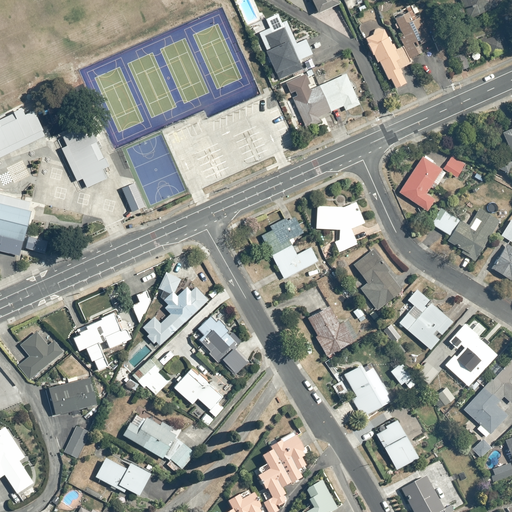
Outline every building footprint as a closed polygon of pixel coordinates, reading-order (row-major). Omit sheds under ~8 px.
[(311,0),(317,14),(340,4),(337,0),(311,0)] [(460,0),(469,19),(497,6),(494,0),(460,0)] [(403,46),(409,59),(421,53),(417,45),(431,39),(420,17),(412,20),(408,12),(394,19),(403,36),(399,38),(403,46)] [(276,73),(279,79),(302,69),(298,60),(312,54),(306,40),(296,44),(286,21),(258,34),(266,51),(264,52),(274,74),(276,73)] [(391,79),(395,89),(406,84),(399,70),(411,63),(409,59),(403,46),(396,50),(385,29),(365,39),(368,44),(367,44),(372,56),(374,55),(377,63),(379,62),(388,81),(391,79)] [(510,49),(502,33),(486,40),(485,37),(479,40),(488,60),(510,49)] [(318,118),(330,112),(319,86),(309,90),(307,86),(310,84),(306,74),(285,83),(290,94),(294,92),(296,96),(292,98),(306,129),(320,123),(318,118)] [(319,86),(330,112),(343,107),(345,112),(360,105),(346,74),(319,86)] [(0,158),(47,138),(35,112),(25,116),(22,111),(0,121),(0,158)] [(511,127),(501,133),(511,157),(511,127)] [(87,188),(108,179),(103,170),(110,167),(95,132),(88,135),(84,128),(64,137),(68,147),(63,149),(77,182),(83,179),(87,188)] [(447,172),(422,154),(397,193),(428,213),(436,200),(426,193),(434,182),(438,185),(447,172)] [(465,164),(451,156),(444,168),(458,177),(465,164)] [(135,184),(122,190),(132,213),(145,207),(135,184)] [(344,207),(316,205),(316,230),(339,230),(339,240),(334,242),(339,253),(358,245),(351,229),(365,222),(356,201),(344,207)] [(31,211),(0,203),(0,242),(0,243),(0,244),(0,250),(20,255),(31,211)] [(440,208),(430,224),(449,236),(459,220),(440,208)] [(474,261),(499,220),(480,208),(469,226),(460,221),(448,240),(462,249),(460,252),(474,261)] [(272,230),(261,236),(284,280),(319,262),(311,246),(300,252),(296,244),(291,246),(288,239),(302,232),(294,217),(287,221),(285,218),(269,226),(272,230)] [(511,220),(510,219),(501,236),(511,242),(511,220)] [(49,241),(29,236),(26,248),(46,252),(49,241)] [(501,240),(492,236),(488,243),(497,247),(501,240)] [(511,246),(507,243),(490,268),(511,281),(511,279),(511,246)] [(372,250),(353,265),(366,282),(359,288),(376,310),(401,291),(391,278),(393,277),(372,250)] [(158,288),(164,291),(159,296),(163,300),(168,305),(165,308),(170,313),(161,323),(154,316),(143,327),(149,334),(146,336),(153,344),(156,341),(159,345),(164,340),(165,341),(203,305),(202,304),(207,299),(195,287),(190,292),(186,287),(176,297),(173,294),(181,280),(177,278),(179,275),(170,271),(168,274),(166,273),(158,288)] [(153,299),(147,289),(136,296),(139,302),(131,306),(140,323),(153,299)] [(407,300),(412,305),(397,322),(430,350),(454,322),(416,289),(407,300)] [(328,305),(307,317),(317,335),(315,337),(326,356),(354,341),(343,321),(338,324),(328,305)] [(359,306),(352,312),(357,320),(365,315),(359,306)] [(79,334),(72,338),(78,351),(86,347),(97,370),(107,365),(98,344),(105,341),(109,348),(130,339),(126,330),(123,329),(120,331),(113,313),(100,317),(101,320),(85,326),(87,329),(78,332),(79,334)] [(218,324),(210,315),(197,329),(203,335),(198,340),(200,342),(195,347),(200,351),(205,347),(209,351),(207,353),(218,364),(231,350),(230,349),(237,341),(231,336),(224,343),(212,330),(218,324)] [(401,337),(388,321),(378,329),(392,345),(401,337)] [(497,355),(465,323),(448,342),(456,349),(460,344),(463,347),(455,356),(454,355),(444,366),(469,388),(497,355)] [(48,345),(36,331),(19,345),(29,356),(18,366),(29,380),(63,352),(54,340),(48,345)] [(155,359),(152,357),(132,375),(143,387),(146,385),(155,394),(168,382),(164,377),(165,376),(159,370),(162,367),(161,365),(162,363),(157,357),(155,359)] [(401,361),(389,371),(400,386),(412,377),(401,361)] [(438,370),(426,361),(416,375),(428,384),(438,370)] [(365,364),(343,374),(355,395),(351,398),(362,417),(391,401),(372,367),(368,369),(365,364)] [(511,369),(506,364),(462,408),(479,424),(475,429),(486,438),(508,414),(498,405),(504,398),(511,404),(511,402),(511,369)] [(198,375),(191,369),(173,388),(192,405),(197,399),(210,411),(215,416),(224,407),(218,402),(223,397),(208,384),(205,387),(195,378),(198,375)] [(96,405),(88,376),(47,387),(55,415),(96,405)] [(454,398),(446,387),(435,395),(444,406),(454,398)] [(348,402),(331,413),(341,428),(358,416),(348,402)] [(207,412),(200,420),(208,427),(215,419),(207,412)] [(130,423),(123,436),(162,459),(163,457),(168,460),(170,461),(166,465),(173,471),(177,466),(181,469),(191,458),(188,456),(192,452),(184,445),(185,444),(179,439),(178,440),(174,438),(175,436),(169,432),(171,429),(161,422),(158,426),(146,419),(145,420),(143,419),(138,427),(130,423)] [(386,429),(376,435),(396,470),(419,457),(397,419),(385,426),(386,429)] [(90,432),(77,426),(64,451),(77,458),(90,432)] [(0,478),(5,475),(18,494),(34,483),(20,461),(25,458),(6,427),(0,431),(0,478)] [(294,436),(292,433),(279,440),(278,438),(269,443),(271,446),(269,447),(271,450),(261,456),(266,464),(257,469),(260,474),(256,477),(264,491),(267,489),(272,497),(263,502),(268,511),(277,511),(282,509),(280,506),(290,500),(283,488),(287,486),(291,492),(296,489),(294,484),(300,481),(299,479),(309,473),(301,459),(309,454),(305,447),(313,443),(307,432),(296,439),(295,436),(294,436)] [(482,439),(472,448),(480,458),(491,449),(482,439)] [(149,465),(146,470),(130,461),(127,466),(107,455),(94,478),(124,493),(125,491),(137,497),(150,473),(151,473),(154,468),(149,465)] [(511,464),(511,462),(493,469),(496,481),(511,476),(511,464)] [(424,477),(401,490),(412,511),(440,511),(443,511),(424,477)] [(323,479),(306,490),(311,497),(307,499),(313,508),(306,511),(331,511),(337,508),(329,496),(332,494),(323,479)] [(246,490),(227,502),(231,509),(227,511),(261,511),(262,511),(261,511),(257,505),(260,503),(253,493),(250,495),(246,490)]
